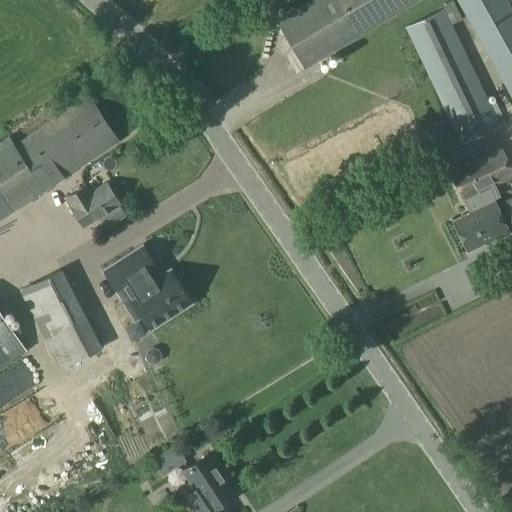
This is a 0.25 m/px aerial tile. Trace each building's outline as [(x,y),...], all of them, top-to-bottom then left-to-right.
[(304,66),(413,0),(307,0),(276,19),(304,66)] [(511,13),(504,0),(457,0),(456,0),(511,97),(511,13)] [(468,56),(466,57),(444,7),(405,26),(463,148),(502,128),(468,56)] [(0,216),(119,140),(90,95),(14,143),(9,135),(0,140),(0,216)] [(490,186),(511,176),(511,172),(501,147),(449,170),(462,198),(463,198),(490,186)] [(296,181),(309,183),(311,170),(298,168),(296,181)] [(102,228),(125,214),(118,203),(119,202),(107,183),(86,196),(81,188),(66,197),(71,206),(83,226),(95,218),(102,228)] [(493,192),(490,186),(463,198),(470,211),(451,220),(465,249),(481,241),(481,240),(489,236),(490,239),(506,231),(490,197),(493,192)] [(511,196),(502,201),(511,222),(511,196)] [(142,245),(104,270),(117,290),(118,290),(124,299),(123,300),(135,318),(141,314),(150,328),(191,302),(170,270),(158,277),(152,268),(155,266),(142,245)] [(18,290),(60,369),(102,347),(63,267),(18,290)] [(0,311),(0,362),(23,347),(0,311)] [(163,475),(185,460),(175,445),(152,459),(163,475)] [(227,511),(221,502),(233,494),(228,487),(229,486),(207,453),(184,469),(202,497),(192,504),(197,511),(227,511)]
